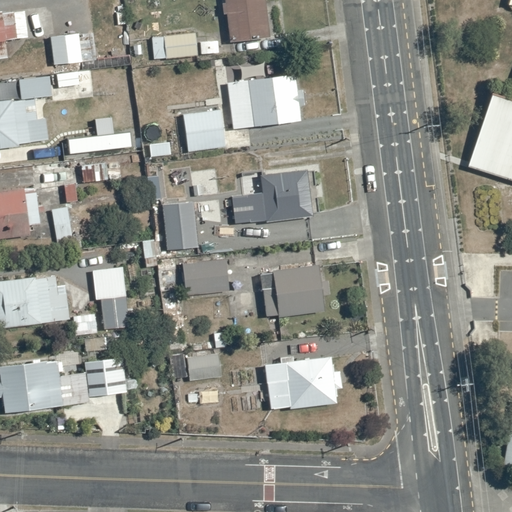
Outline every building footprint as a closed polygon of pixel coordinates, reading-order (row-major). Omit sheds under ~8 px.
[(263,34),(260,0),(221,0),(225,38),(263,34)] [(511,0),(506,0),(507,1),(511,2),(511,79),(507,94),(491,89),(467,166),(511,179),(511,0)] [(0,55),(27,53),(22,8),(0,10),(0,55)] [(93,59),(91,30),(48,33),(50,62),(93,59)] [(193,53),(191,31),(149,33),(151,56),(193,53)] [(223,79),(230,145),(262,142),(260,123),(298,119),(293,72),(223,79)] [(48,93),(45,73),(16,77),(18,96),(0,98),(0,143),(46,138),(43,115),(34,116),(31,95),(48,93)] [(222,145),(217,107),(179,111),(183,149),(222,145)] [(169,151),(167,138),(141,141),(143,154),(169,151)] [(28,162),(31,186),(60,183),(62,202),(75,200),(73,181),(115,176),(113,152),(28,162)] [(307,213),(302,167),(255,172),(257,190),(229,194),(232,221),(307,213)] [(157,198),(157,172),(143,171),(143,198),(157,198)] [(33,188),(19,190),(18,184),(0,186),(0,234),(24,232),(23,223),(37,221),(33,188)] [(193,246),(193,200),(159,200),(160,246),(193,246)] [(74,205),(51,207),(54,247),(78,245),(74,205)] [(224,289),(222,259),(180,261),(182,292),(224,289)] [(314,272),(313,262),(266,267),(268,284),(259,285),(262,314),(318,308),(316,292),(326,291),(324,271),(314,272)] [(127,324),(120,264),(90,267),(93,298),(97,298),(100,327),(127,324)] [(0,324),(68,317),(63,271),(0,277),(0,324)] [(95,331),(94,312),(72,313),(73,333),(95,331)] [(105,347),(103,334),(83,337),(85,350),(105,347)] [(217,375),(216,352),(184,354),(185,377),(217,375)] [(125,390),(121,353),(54,360),(54,356),(0,362),(0,409),(86,400),(86,394),(125,390)] [(336,368),(329,368),(328,354),(261,359),(265,406),(332,400),(331,388),(338,387),(336,368)] [(511,478),(511,387),(496,476),(511,478)]
